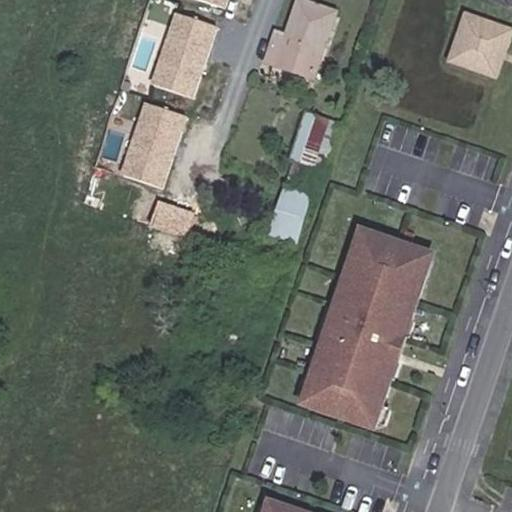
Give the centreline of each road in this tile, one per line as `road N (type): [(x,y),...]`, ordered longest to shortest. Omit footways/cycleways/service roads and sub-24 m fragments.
road 1 (residential): [(511,296),(437,511)]
road 2 (unknown): [(266,0),(203,158)]
